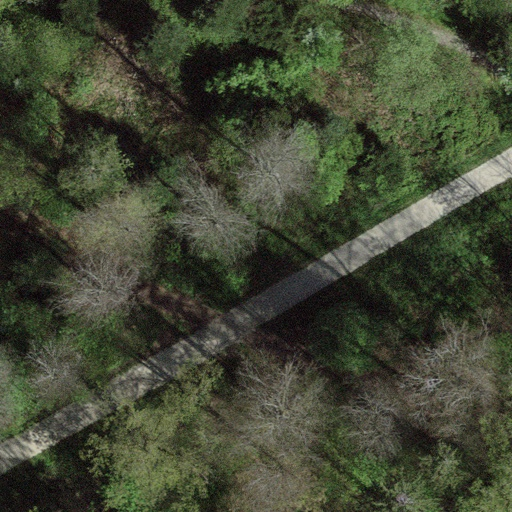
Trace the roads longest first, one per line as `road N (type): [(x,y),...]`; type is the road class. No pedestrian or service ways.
road 1 (track): [(0,453),(511,158)]
road 2 (track): [(370,0),(511,72)]
